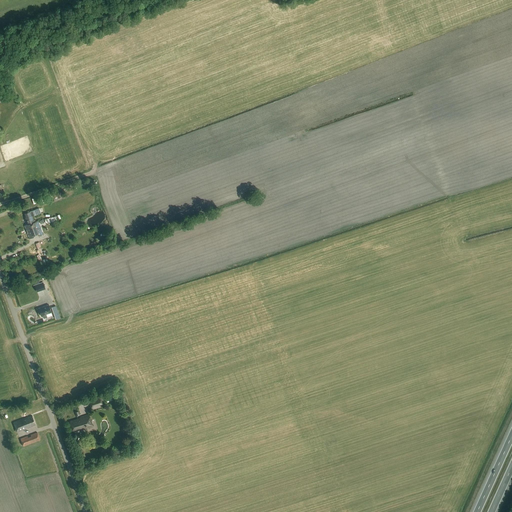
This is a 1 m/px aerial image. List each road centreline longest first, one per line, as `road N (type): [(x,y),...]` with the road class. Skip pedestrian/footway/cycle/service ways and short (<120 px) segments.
road 1 (unclassified): [(85,511),(0,274)]
road 2 (track): [(0,60),(149,0)]
